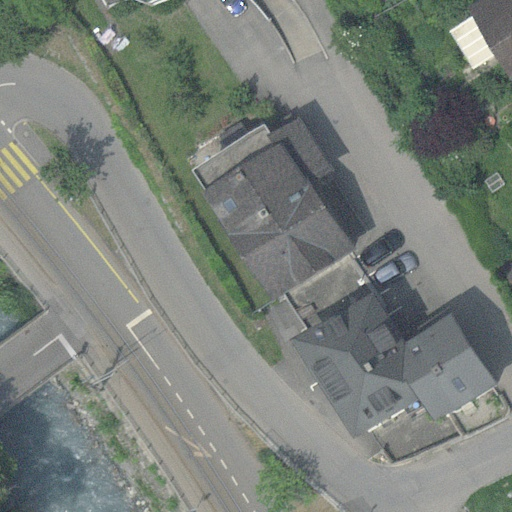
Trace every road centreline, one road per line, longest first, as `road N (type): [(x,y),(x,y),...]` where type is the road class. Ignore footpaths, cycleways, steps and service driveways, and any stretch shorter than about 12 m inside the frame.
road 1 (residential): [(0,87),(44,89),(71,104),(218,340),(289,419),(385,505)]
road 2 (unclassified): [(0,166),(155,359),(256,511)]
road 3 (residential): [(511,444),(385,505)]
